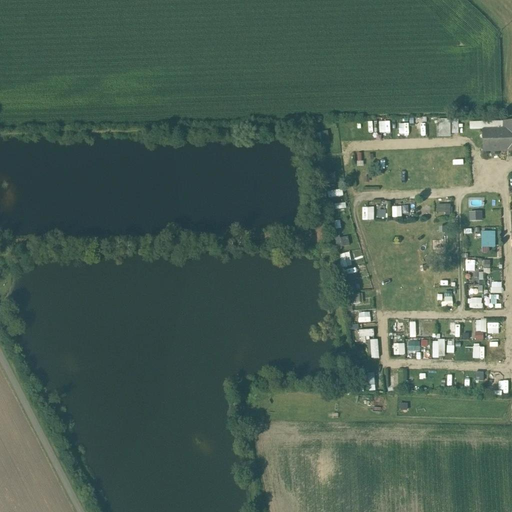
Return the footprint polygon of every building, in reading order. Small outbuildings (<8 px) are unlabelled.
[(452,135),(452,118),(439,119),(439,136),(452,135)] [(511,122),(502,123),(503,130),(480,131),(481,152),(511,150),(511,122)] [(400,135),(410,135),(410,123),(400,123),(400,135)] [(426,133),(427,125),(418,125),(418,133),(426,133)] [(337,167),(335,154),(321,156),(323,169),(337,167)] [(405,179),(417,179),(417,171),(405,170),(405,179)] [(394,205),(394,217),(404,217),(404,205),(394,205)] [(376,219),(376,207),(364,206),(364,219),(376,219)] [(484,220),(484,211),(470,211),(470,220),(484,220)] [(483,247),(497,247),(497,230),(483,230),(483,247)] [(351,252),(340,254),(343,267),(353,265),(351,252)] [(485,295),(485,284),(470,284),(470,294),(485,295)] [(445,306),(454,305),(454,290),(444,290),(445,306)] [(352,302),(362,302),(361,294),(352,294),(352,302)] [(473,306),(484,307),(484,295),(474,295),(473,306)] [(484,331),(488,331),(488,319),(477,319),(477,338),(484,339),(484,331)] [(376,356),(376,329),(355,330),(356,356),(376,356)] [(434,357),(447,356),(446,339),(434,340),(434,357)] [(456,353),(456,339),(448,339),(447,352),(456,353)] [(410,351),(422,350),(422,340),(410,341),(410,351)] [(395,343),(395,355),(407,354),(406,343),(395,343)] [(486,358),(486,346),(475,346),(475,358),(486,358)] [(476,380),(485,380),(485,372),(476,371),(476,380)]
